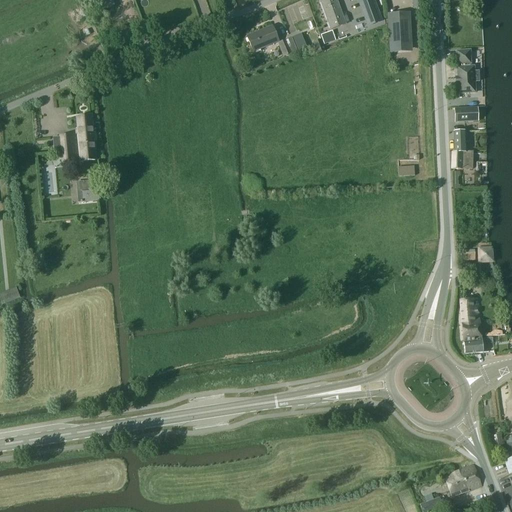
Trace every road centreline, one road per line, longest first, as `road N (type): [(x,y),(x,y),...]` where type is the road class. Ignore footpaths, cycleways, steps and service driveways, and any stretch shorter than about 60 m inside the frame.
road 1 (secondary): [(0,447),(298,398)]
road 2 (unclassified): [(0,111),(273,0)]
road 3 (secondary): [(442,278),(434,0)]
